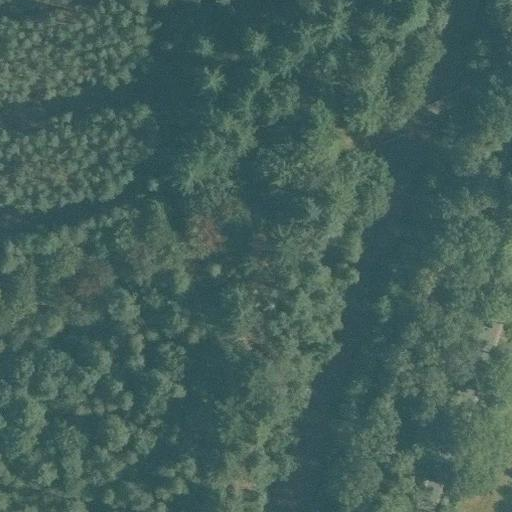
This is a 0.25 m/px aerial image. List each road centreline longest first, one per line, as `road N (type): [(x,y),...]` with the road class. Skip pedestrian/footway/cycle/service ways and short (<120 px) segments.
road 1 (track): [(0,298),(326,162)]
road 2 (unclassified): [(434,511),(511,297)]
